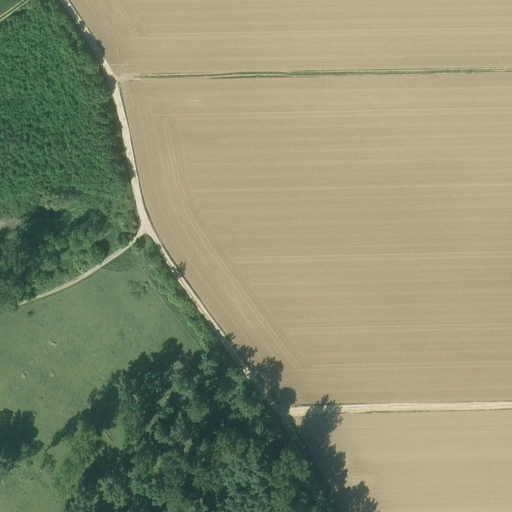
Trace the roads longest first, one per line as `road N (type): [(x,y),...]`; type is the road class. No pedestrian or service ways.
road 1 (track): [(0,311),(80,279),(147,228),(112,79),(63,0)]
road 2 (track): [(112,79),(511,72)]
road 3 (track): [(511,404),(274,408)]
road 4 (track): [(147,228),(274,408)]
